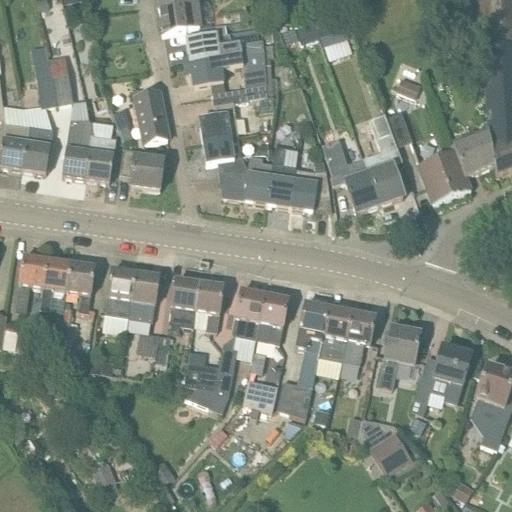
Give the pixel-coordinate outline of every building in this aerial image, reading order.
[(199,31),(196,4),(198,4),(197,0),(156,0),(162,40),(185,37),(184,35),(184,34),(199,31)] [(511,51),(511,0),(478,0),(482,54),(511,51)] [(38,16),(49,13),(46,3),(36,5),(38,16)] [(343,25),(337,27),(335,20),(314,26),(322,51),(348,43),(343,25)] [(300,48),(319,42),(314,25),(295,31),(300,48)] [(459,56),(478,52),(473,26),(453,30),(459,56)] [(263,55),(263,49),(262,49),(262,45),(232,50),(230,38),(226,39),(225,31),(198,35),(200,43),(186,45),(189,68),(263,55)] [(263,45),(271,44),(270,32),(262,33),(263,45)] [(293,33),(283,36),(287,48),(297,44),(293,33)] [(56,110),(47,64),(45,50),(30,53),(32,59),(41,113),(56,110)] [(511,173),(511,51),(482,54),(488,137),(491,171),(491,181),(511,173)] [(212,98),(266,89),(265,69),(264,62),(264,61),(263,55),(189,68),(193,92),(211,89),(212,98)] [(72,107),(66,70),(64,61),(47,64),(56,110),(72,107)] [(401,82),(395,96),(415,103),(420,90),(401,82)] [(266,98),(267,98),(266,89),(212,98),(216,121),(198,123),(202,147),(237,141),(234,118),(233,107),(247,106),(247,104),(258,102),(260,114),(261,117),(273,115),(272,101),(267,101),(266,98)] [(134,100),(144,149),(167,145),(158,96),(134,100)] [(119,136),(128,133),(122,119),(114,122),(119,136)] [(392,170),(402,167),(385,120),(373,124),(380,142),(378,143),(384,159),(364,166),(380,210),(403,202),(392,170)] [(92,142),(89,127),(70,126),(61,181),(84,185),(92,142)] [(115,146),(110,145),(112,129),(89,127),(92,142),(84,185),(109,188),(115,146)] [(26,148),(27,132),(4,129),(0,156),(0,172),(21,175),(26,148)] [(29,132),(27,132),(26,148),(21,175),(45,179),(52,135),(29,131),(29,132)] [(491,171),(488,137),(452,150),(455,157),(465,182),(491,171)] [(245,173),(240,164),(237,141),(202,147),(206,170),(217,168),(219,177),(245,173)] [(380,210),(364,166),(363,166),(363,164),(347,170),(338,145),(321,151),(332,181),(341,178),(355,218),(380,210)] [(267,148),(257,148),(257,160),(267,160),(267,148)] [(289,214),(294,185),(295,172),(282,171),(285,153),(275,151),(273,170),(267,210),(289,214)] [(163,167),(133,162),(134,157),(122,155),(118,179),(131,181),(129,191),(159,195),(163,167)] [(470,196),(465,182),(455,157),(418,171),(433,210),(470,196)] [(267,210),(273,170),(261,168),(262,164),(249,162),(247,178),(245,173),(219,177),(223,202),(244,205),(243,207),(267,210)] [(313,217),(313,216),(331,219),(324,168),(314,169),(316,187),(294,185),(289,214),(313,217)] [(46,265),(31,263),(23,261),(14,317),(25,319),(29,291),(42,293),(46,265)] [(66,297),(71,269),(46,265),(42,293),(37,326),(47,330),(52,302),(48,301),(49,294),(66,297)] [(77,316),(88,318),(94,272),(71,269),(66,297),(79,299),(77,316)] [(128,324),(134,278),(110,275),(104,320),(116,322),(128,324)] [(128,324),(152,327),(159,282),(134,278),(128,324)] [(171,330),(170,335),(179,336),(179,331),(193,333),(195,316),(200,288),(175,284),(169,330),(171,330)] [(206,335),(217,337),(223,292),(200,288),(195,316),(209,318),(206,335)] [(255,346),(259,328),(265,300),(240,295),(232,338),(234,342),(255,346)] [(255,345),(279,350),(288,305),(265,300),(259,328),(255,345)] [(317,362),(328,313),(304,308),(295,354),(304,356),(297,389),(282,386),(277,414),(305,423),(317,362)] [(341,367),(351,318),(328,313),(317,362),(341,367)] [(64,339),(69,339),(71,326),(72,315),(64,314),(61,338),(64,339)] [(369,350),(375,322),(351,318),(341,367),(359,370),(363,349),(369,350)] [(398,365),(413,368),(420,339),(391,332),(378,392),(391,395),(398,365)] [(17,336),(3,334),(0,352),(14,354),(17,336)] [(155,360),(158,340),(139,338),(136,357),(155,360)] [(64,340),(63,349),(71,350),(72,341),(64,340)] [(158,340),(155,360),(154,369),(166,371),(170,342),(158,340)] [(444,404),(456,408),(470,360),(442,351),(431,389),(420,386),(411,415),(422,420),(429,397),(445,401),(444,404)] [(196,392),(184,403),(207,412),(209,412),(212,404),(216,406),(219,400),(227,403),(236,356),(221,353),(217,372),(213,398),(200,393),(196,392)] [(91,363),(89,375),(111,379),(113,367),(91,363)] [(184,390),(196,392),(200,393),(213,398),(217,372),(188,367),(184,390)] [(489,424),(480,447),(495,455),(511,415),(504,413),(511,390),(511,380),(487,371),(474,402),(477,403),(471,417),(489,424)] [(11,379),(3,385),(14,398),(21,392),(11,379)] [(276,391),(247,385),(242,407),(271,416),(276,391)] [(315,414),(312,426),(323,429),(326,417),(315,414)] [(13,416),(1,424),(16,448),(28,441),(13,416)] [(97,435),(105,429),(96,419),(89,425),(97,435)] [(358,445),(361,424),(350,422),(346,443),(358,445)] [(398,435),(394,431),(361,424),(358,445),(365,456),(395,437),(398,435)] [(369,455),(385,482),(412,465),(395,438),(369,455)] [(123,453),(114,458),(120,468),(128,463),(123,453)] [(161,466),(151,474),(163,490),(174,481),(161,466)] [(105,498),(122,490),(111,467),(95,475),(105,498)] [(38,476),(50,495),(62,487),(51,468),(38,476)] [(460,485),(451,498),(464,507),(472,494),(460,485)] [(166,492),(158,498),(168,511),(175,505),(166,492)] [(440,494),(431,500),(438,511),(441,511),(449,507),(440,494)]
